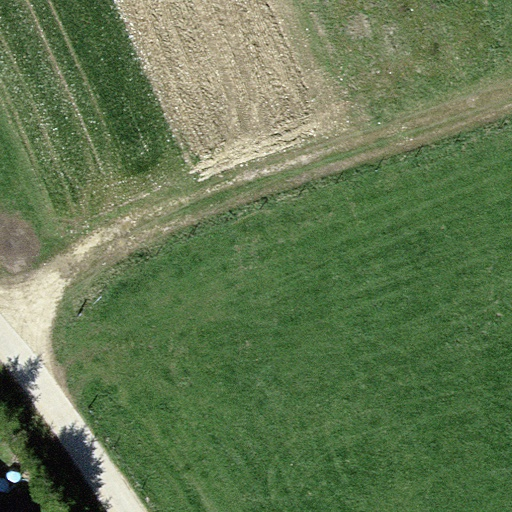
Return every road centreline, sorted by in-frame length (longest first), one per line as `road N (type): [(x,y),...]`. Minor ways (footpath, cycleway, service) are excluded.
road 1 (track): [(0,322),(152,185),(231,153),(410,127),(511,85)]
road 2 (unclassified): [(129,511),(0,337)]
